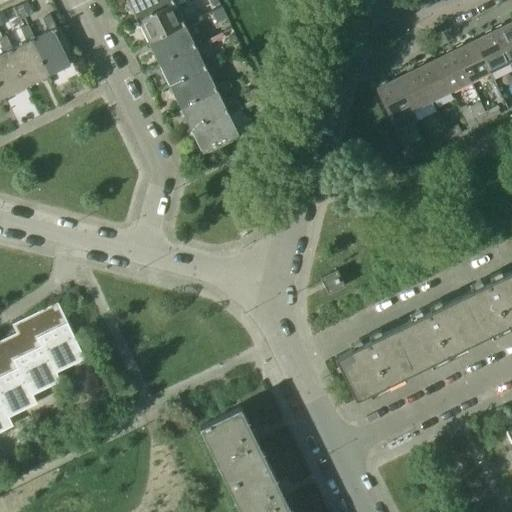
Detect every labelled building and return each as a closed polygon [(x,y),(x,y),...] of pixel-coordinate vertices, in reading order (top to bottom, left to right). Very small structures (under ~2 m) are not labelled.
[(171,0),(127,0),(137,19),(172,2),(171,0)] [(181,20),(175,7),(188,0),(187,0),(171,0),(172,2),(137,19),(147,41),(183,23),(181,20)] [(0,22),(2,25),(18,16),(12,6),(0,13),(0,22)] [(183,23),(147,41),(158,63),(193,46),(192,42),(185,28),(198,20),(194,13),(181,20),(183,23)] [(49,14),(41,18),(46,31),(33,37),(28,40),(46,76),(69,65),(53,30),(56,29),(49,14)] [(511,21),(493,30),(508,62),(511,60),(511,21)] [(46,76),(28,40),(33,37),(27,25),(19,28),(24,42),(11,48),(7,50),(25,86),(46,76)] [(493,30),(473,40),(489,72),(508,62),(493,30)] [(4,35),(1,37),(0,37),(0,47),(2,53),(0,53),(0,91),(3,97),(25,86),(7,50),(11,48),(4,35)] [(193,46),(158,63),(169,85),(204,68),(203,64),(196,50),(209,43),(205,35),(192,42),(193,46)] [(473,40),(453,49),(469,81),(489,72),(473,40)] [(453,49),(434,59),(450,91),(469,81),(453,49)] [(204,68),(169,85),(180,107),(215,90),(213,86),(207,72),(219,64),(216,57),(203,64),(204,68)] [(434,59),(415,68),(430,100),(450,91),(434,59)] [(415,68),(395,78),(410,110),(430,100),(415,68)] [(395,78),(375,88),(391,119),(396,130),(415,121),(410,110),(395,78)] [(215,90),(180,107),(190,129),(226,112),(224,108),(217,94),(230,86),(227,79),(213,86),(215,90)] [(226,112),(190,129),(201,152),(237,134),(228,116),(241,109),(237,101),(224,108),(226,112)] [(495,106),(484,111),(488,119),(499,114),(495,106)] [(472,117),(476,125),(488,119),(484,111),(472,117)] [(456,125),(445,130),(449,138),(460,133),(456,125)] [(434,136),(438,144),(449,138),(445,130),(434,136)] [(411,147),(400,152),(404,160),(415,154),(411,147)] [(511,269),(472,289),(457,296),(478,339),(511,322),(511,269)] [(319,278),(322,283),(327,294),(344,285),(336,270),(319,278)] [(457,296),(442,304),(395,326),(416,369),(478,339),(457,296)] [(56,302),(12,324),(16,332),(0,340),(0,430),(12,425),(7,416),(36,403),(31,394),(59,380),(55,372),(83,358),(56,302)] [(395,326),(365,341),(334,356),(355,399),(416,369),(395,326)] [(240,406),(199,425),(200,427),(201,427),(228,483),(267,464),(255,440),(257,439),(253,431),(251,432),(240,408),(240,406)] [(267,464),(228,483),(242,511),(290,511),(283,498),(285,497),(281,488),(279,489),(267,464)]
